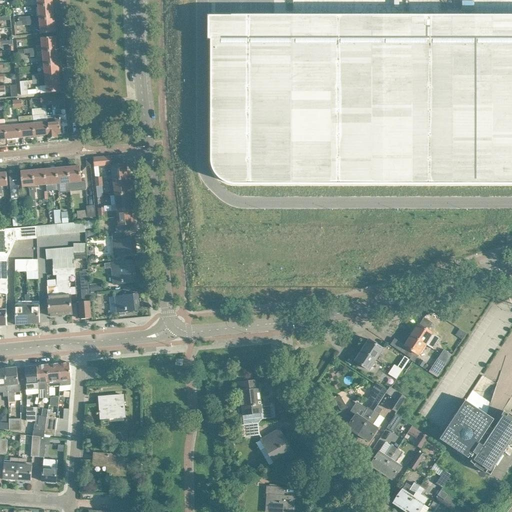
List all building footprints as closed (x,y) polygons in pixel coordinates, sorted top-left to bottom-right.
[(53,14),(52,5),(38,6),(40,20),(57,19),(56,13),(53,14)] [(511,15),(211,16),(211,160),(212,163),(213,165),(214,168),(215,170),(217,173),(219,175),(221,177),(223,178),(225,180),(228,181),(230,182),(233,183),(235,184),(511,183),(511,15)] [(54,23),(57,23),(57,19),(40,20),(41,33),(55,32),(54,23)] [(36,48),(25,49),(26,53),(30,53),(36,52),(43,51),(59,50),(59,45),(56,45),(55,36),(41,37),(42,45),(36,46),(36,48)] [(57,55),(60,54),(59,50),(43,51),(44,65),(58,64),(57,55)] [(59,73),(58,64),(44,65),(45,79),(62,77),(62,72),(59,73)] [(60,82),(63,82),(62,77),(45,79),(39,79),(33,80),(33,84),(39,83),(40,86),(46,85),(46,92),(61,91),(60,82)] [(28,94),(27,81),(20,82),(21,95),(28,94)] [(65,103),(64,96),(53,97),(53,104),(65,103)] [(48,135),(46,116),(46,114),(32,116),(33,124),(34,136),(48,135)] [(61,134),(60,121),(59,115),(46,116),(48,135),(48,138),(57,138),(56,134),(61,134)] [(34,136),(33,124),(19,125),(21,137),(34,136)] [(21,137),(19,125),(6,126),(6,139),(21,137)] [(127,179),(125,163),(112,165),(111,156),(93,158),(94,167),(111,165),(113,180),(127,179)] [(80,166),(68,167),(69,182),(70,190),(86,189),(85,181),(81,181),(80,166)] [(69,182),(68,167),(56,168),(57,183),(69,182)] [(57,183),(56,168),(44,169),(45,185),(57,183)] [(45,185),(44,169),(33,170),(34,186),(45,185)] [(34,186),(33,170),(21,171),(22,187),(29,186),(31,207),(36,207),(34,186)] [(17,176),(9,177),(11,199),(19,198),(17,176)] [(129,194),(127,179),(113,180),(115,195),(129,194)] [(82,191),(67,192),(69,204),(83,203),(82,191)] [(472,201),(468,202),(468,207),(482,207),(482,192),(472,192),(472,201)] [(131,209),(129,194),(115,195),(116,206),(111,206),(111,211),(131,209)] [(95,206),(87,207),(87,211),(88,218),(96,217),(95,206)] [(133,225),(131,209),(111,211),(104,212),(98,213),(99,217),(105,216),(105,218),(117,217),(118,226),(129,225),(133,225)] [(60,220),(59,212),(51,213),(52,221),(60,220)] [(130,232),(129,225),(118,226),(116,227),(117,234),(130,232)] [(7,294),(7,260),(16,240),(37,239),(36,227),(0,229),(0,326),(6,326),(6,317),(7,317),(7,315),(6,315),(6,310),(7,310),(7,294)] [(130,232),(117,234),(112,235),(115,256),(135,254),(134,248),(136,248),(134,238),(130,238),(130,232)] [(76,276),(75,260),(74,257),(69,258),(68,258),(68,268),(69,275),(69,277),(76,276)] [(68,258),(65,258),(63,258),(58,259),(52,259),(53,268),(65,268),(68,268),(68,258)] [(133,260),(111,263),(114,285),(134,282),(133,277),(135,276),(133,260)] [(91,318),(90,298),(90,294),(87,269),(80,270),(83,302),(79,302),(80,319),(91,318)] [(69,279),(66,280),(57,280),(57,285),(58,285),(61,315),(72,314),(69,279)] [(58,285),(57,285),(47,286),(49,316),(61,315),(58,285)] [(138,304),(136,288),(115,291),(117,312),(137,310),(137,304),(138,304)] [(22,301),(15,301),(15,305),(16,325),(27,324),(27,301),(22,301)] [(39,323),(39,305),(33,305),(33,301),(27,301),(27,324),(39,323)] [(419,324),(412,336),(426,345),(433,349),(440,338),(433,333),(428,330),(432,324),(424,318),(419,325),(419,324)] [(412,336),(405,346),(414,352),(419,355),(426,345),(412,336)] [(369,339),(362,350),(376,360),(383,349),(369,339)] [(405,346),(401,352),(410,358),(414,352),(405,346)] [(369,370),(376,360),(362,350),(355,361),(369,370)] [(444,350),(441,354),(449,359),(452,355),(444,350)] [(449,359),(441,354),(438,359),(446,364),(449,359)] [(69,363),(58,364),(60,386),(60,391),(71,390),(71,385),(69,363)] [(60,386),(58,364),(48,365),(49,387),(60,386)] [(49,387),(48,365),(37,366),(39,389),(39,390),(45,389),(45,398),(50,398),(49,387)] [(394,365),(391,370),(399,375),(402,370),(394,365)] [(39,389),(37,366),(26,367),(27,390),(39,389)] [(19,385),(17,368),(6,369),(8,392),(9,396),(9,402),(15,402),(14,392),(19,391),(19,385)] [(8,392),(6,369),(0,369),(0,393),(3,393),(4,397),(9,396),(8,392)] [(396,379),(399,375),(391,370),(388,374),(396,379)] [(258,380),(237,383),(238,392),(240,392),(243,415),(244,425),(259,423),(262,419),(274,418),(272,404),(267,404),(261,405),(258,380)] [(378,392),(371,401),(373,402),(378,406),(388,391),(378,384),(374,390),(378,392)] [(406,397),(398,392),(389,407),(396,412),(406,397)] [(125,416),(124,400),(123,395),(99,397),(100,411),(99,411),(99,413),(100,413),(101,418),(125,416)] [(333,399),(341,411),(347,408),(339,395),(333,399)] [(57,399),(48,399),(48,411),(57,411),(57,399)] [(460,407),(440,439),(468,458),(471,460),(470,461),(474,464),(475,465),(476,463),(486,470),(485,472),(486,473),(491,475),(495,466),(494,466),(504,451),(508,445),(511,439),(511,418),(507,416),(508,414),(508,413),(503,411),(503,413),(502,413),(499,420),(499,421),(499,422),(498,422),(487,415),(487,414),(466,400),(465,400),(462,404),(460,407)] [(359,435),(374,412),(377,407),(378,406),(373,402),(369,408),(368,408),(367,410),(357,404),(352,412),(356,415),(348,427),(359,435)] [(374,412),(359,435),(369,442),(378,428),(385,418),(379,415),(382,410),(377,407),(374,412)] [(36,421),(37,408),(27,408),(27,421),(32,421),(36,421)] [(393,432),(402,419),(395,415),(387,428),(393,432)] [(46,429),(47,423),(47,417),(39,416),(38,425),(35,424),(34,436),(40,437),(44,438),(46,429)] [(22,429),(22,417),(9,418),(10,429),(22,429)] [(244,425),(242,425),(243,437),(246,437),(260,435),(259,425),(259,423),(244,425)] [(412,426),(408,432),(418,438),(415,443),(421,447),(428,436),(412,426)] [(55,436),(56,431),(46,429),(44,438),(50,438),(50,436),(55,436)] [(279,430),(262,439),(261,440),(266,447),(263,449),(263,450),(262,451),(270,464),(271,464),(272,464),(283,458),(284,459),(284,458),(286,461),(294,457),(287,444),(287,445),(283,437),(279,430)] [(40,437),(34,436),(33,436),(33,442),(32,442),(31,457),(37,457),(40,437)] [(49,444),(50,438),(44,438),(40,437),(37,457),(44,458),(46,444),(49,444)] [(8,440),(0,440),(0,442),(0,454),(7,455),(8,440)] [(379,452),(370,465),(381,472),(394,452),(396,448),(391,445),(385,442),(379,452)] [(395,462),(402,452),(396,448),(394,452),(381,472),(392,479),(401,466),(395,462)] [(95,453),(94,465),(108,466),(108,474),(110,474),(110,476),(112,476),(112,474),(126,475),(127,456),(95,453)] [(415,471),(425,457),(419,453),(410,467),(415,471)] [(17,479),(19,459),(11,458),(10,461),(5,461),(3,478),(17,479)] [(27,459),(19,459),(17,479),(31,480),(33,463),(27,462),(27,459)] [(44,459),(42,481),(56,482),(58,460),(57,460),(57,462),(51,461),(51,460),(44,459)] [(451,474),(445,470),(436,483),(442,487),(451,474)] [(316,480),(314,476),(313,475),(312,474),(312,475),(306,478),(305,479),(306,480),(308,484),(309,484),(315,481),(316,481),(316,480)] [(405,510),(419,487),(414,484),(411,489),(405,485),(402,490),(393,503),(405,510)] [(294,496),(288,496),(284,496),(284,487),(266,486),(265,495),(268,495),(267,511),(272,511),(292,511),(293,509),(292,509),(292,505),(293,505),(294,496)] [(421,495),(425,490),(419,487),(405,510),(407,511),(418,511),(427,499),(421,495)] [(441,490),(437,495),(444,500),(447,495),(441,490)] [(125,511),(126,500),(113,499),(111,511),(103,511),(90,511),(125,511)]
